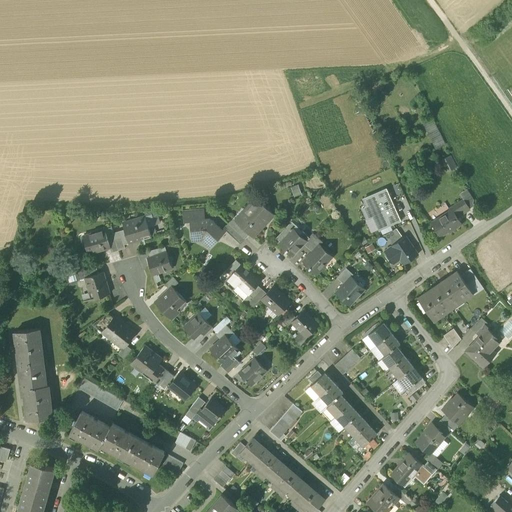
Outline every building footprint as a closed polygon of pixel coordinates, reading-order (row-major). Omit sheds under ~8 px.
[(422,123),(435,149),(445,144),(432,118),(422,123)] [(442,160),(448,172),(456,168),(450,156),(442,160)] [(463,200),(469,209),(477,204),(467,187),(459,192),(463,200)] [(373,216),(379,230),(391,224),(387,216),(396,212),(386,189),(364,199),(367,207),(362,209),(367,219),(373,216)] [(256,198),(244,211),(242,209),(234,218),(238,222),(238,223),(250,234),(252,236),(259,230),(265,224),(263,222),(272,213),(256,198)] [(463,200),(457,204),(463,213),(469,209),(463,200)] [(457,217),(463,213),(457,204),(448,209),(450,211),(452,210),(457,217)] [(184,222),(190,222),(190,221),(205,219),(204,210),(182,212),(184,222)] [(462,225),(457,217),(452,210),(450,211),(439,218),(439,220),(432,224),(440,236),(447,232),(448,233),(462,225)] [(387,216),(391,224),(399,220),(396,212),(387,216)] [(123,223),(128,241),(141,238),(141,239),(151,236),(145,216),(123,223)] [(234,218),(229,223),(245,239),(250,234),(238,223),(238,222),(234,218)] [(203,239),(211,247),(224,233),(209,219),(205,219),(190,221),(190,222),(191,230),(195,230),(195,239),(203,239)] [(279,243),(292,256),(304,244),(306,241),(306,240),(309,237),(302,232),(300,234),(294,229),(297,227),(291,222),(276,238),(280,242),(279,243)] [(240,244),(245,239),(229,223),(228,223),(224,228),(240,244)] [(384,235),(389,242),(400,234),(396,228),(384,235)] [(83,236),(89,254),(110,247),(106,232),(105,229),(83,236)] [(111,252),(119,250),(115,238),(112,230),(106,232),(110,247),(111,252)] [(209,248),(211,247),(203,239),(195,239),(195,230),(191,230),(192,242),(202,241),(209,248)] [(304,244),(308,248),(317,238),(313,233),(309,237),(306,240),(306,241),(304,244)] [(392,245),(403,238),(400,234),(389,242),(392,245)] [(122,236),(115,238),(119,250),(125,248),(122,236)] [(398,255),(404,264),(417,255),(405,236),(403,238),(392,245),(391,246),(392,246),(385,251),(391,260),(398,255)] [(322,242),(317,238),(308,248),(313,252),(320,244),(320,245),(322,242)] [(308,267),(316,274),(333,256),(320,245),(320,244),(313,252),(303,262),(309,267),(308,267)] [(148,251),(150,257),(161,253),(159,248),(148,251)] [(147,258),(153,275),(172,268),(167,251),(161,253),(150,257),(147,258)] [(226,271),(231,275),(231,274),(241,264),(236,260),(226,271)] [(254,276),(241,264),(231,274),(231,275),(225,281),(233,289),(240,282),(244,287),(254,276)] [(77,272),(79,280),(85,278),(85,277),(98,273),(96,266),(77,272)] [(470,269),(465,272),(472,282),(477,279),(470,269)] [(457,271),(447,278),(461,298),(471,292),(472,294),(473,294),(467,285),(460,276),(457,271)] [(77,272),(67,275),(66,284),(77,281),(79,280),(77,272)] [(85,278),(91,299),(110,293),(103,272),(98,273),(85,277),(85,278)] [(467,285),(472,282),(465,272),(460,276),(467,285)] [(55,283),(66,284),(67,275),(56,274),(55,283)] [(336,293),(349,305),(364,289),(351,276),(336,293)] [(165,284),(170,290),(173,287),(178,282),(173,277),(165,284)] [(447,278),(437,285),(451,305),(461,298),(447,278)] [(467,285),(473,294),(482,287),(477,279),(472,282),(467,285)] [(248,294),(253,298),(261,289),(257,285),(248,294)] [(437,285),(428,292),(442,312),(451,305),(437,285)] [(261,299),(279,315),(291,302),(273,286),(266,293),(261,299)] [(156,303),(171,319),(179,311),(177,308),(185,300),(173,287),(170,290),(156,303)] [(261,289),(253,298),(258,303),(261,299),(266,293),(261,289)] [(432,318),(442,312),(428,292),(418,299),(433,321),(434,321),(432,318)] [(252,309),(258,303),(253,298),(247,305),(252,309)] [(292,321),(300,329),(307,337),(308,336),(318,326),(303,310),(296,317),(292,321)] [(282,321),(287,326),(292,321),(296,317),(291,312),(282,321)] [(96,321),(105,328),(113,318),(107,313),(96,321)] [(184,327),(194,338),(201,331),(203,334),(212,326),(199,313),(184,327)] [(106,335),(123,348),(125,346),(135,333),(114,316),(113,318),(105,328),(109,331),(106,335)] [(470,329),(479,336),(486,328),(487,328),(488,327),(479,319),(470,329)] [(279,324),(284,329),(287,326),(282,321),(279,324)] [(368,334),(377,345),(392,333),(383,322),(368,334)] [(222,338),(222,339),(226,336),(231,331),(226,325),(217,333),(222,338)] [(18,362),(18,363),(43,360),(39,328),(17,331),(19,345),(16,345),(17,352),(20,352),(21,362),(18,362)] [(465,351),(483,368),(491,359),(486,355),(492,349),(500,340),(487,328),(486,328),(479,336),(465,351)] [(308,337),(308,336),(307,337),(300,329),(292,337),(300,345),(308,337)] [(461,339),(457,334),(453,329),(444,336),(447,341),(452,348),(461,339)] [(400,344),(392,333),(377,345),(385,355),(397,346),(400,344)] [(210,349),(224,364),(232,356),(230,355),(237,348),(228,338),(226,336),(222,339),(217,344),(216,343),(210,349)] [(252,350),(257,355),(266,347),(261,342),(252,350)] [(143,372),(153,380),(163,368),(158,363),(162,358),(145,345),(131,364),(143,373),(143,372)] [(116,358),(121,362),(130,351),(125,346),(123,348),(116,358)] [(405,356),(397,346),(385,355),(381,358),(390,368),(405,356)] [(239,349),(237,348),(230,355),(232,356),(233,355),(239,349)] [(352,349),(347,353),(356,362),(360,358),(352,349)] [(496,353),(492,349),(486,355),(491,359),(496,353)] [(347,353),(343,357),(351,366),(356,362),(347,353)] [(232,356),(224,364),(223,364),(230,371),(239,362),(233,355),(232,356)] [(413,367),(405,356),(390,368),(398,378),(413,367)] [(238,373),(251,386),(267,370),(255,357),(238,373)] [(343,357),(339,361),(347,370),(351,366),(343,357)] [(46,385),(43,360),(18,363),(18,364),(21,364),(22,372),(20,373),(20,379),(23,378),(24,387),(21,388),(46,385)] [(342,374),(347,370),(339,361),(334,365),(341,373),(342,374)] [(422,377),(413,367),(398,378),(407,389),(412,385),(422,377)] [(153,380),(158,384),(169,372),(163,368),(153,380)] [(306,380),(310,385),(320,376),(315,371),(306,380)] [(173,375),(169,372),(158,384),(163,388),(173,375)] [(310,385),(320,395),(334,382),(324,372),(320,376),(310,385)] [(169,387),(185,400),(196,386),(179,373),(169,387)] [(77,388),(117,410),(124,400),(82,376),(77,388)] [(412,385),(416,390),(425,382),(422,377),(412,385)] [(343,392),(334,382),(320,395),(329,405),(341,394),(343,392)] [(48,385),(46,385),(21,388),(21,389),(23,388),(24,389),(26,389),(27,399),(25,399),(26,406),(28,406),(30,420),(52,417),(48,385)] [(408,396),(413,402),(420,397),(415,391),(408,396)] [(447,414),(456,422),(457,422),(471,405),(458,393),(442,411),(447,414)] [(350,404),(341,394),(329,405),(326,407),(336,417),(350,404)] [(189,409),(195,414),(205,402),(199,397),(189,409)] [(211,397),(201,411),(215,422),(226,409),(211,397)] [(490,404),(487,407),(494,413),(499,404),(493,399),(490,404)] [(293,404),(289,408),(298,416),(302,411),(293,404)] [(359,414),(350,404),(336,417),(345,426),(359,414)] [(294,421),(298,416),(289,408),(285,413),(294,421)] [(100,445),(153,473),(165,452),(112,423),(110,427),(81,411),(70,432),(99,448),(100,445)] [(209,430),(215,422),(201,411),(195,418),(209,430)] [(290,425),(294,421),(285,413),(281,417),(290,425)] [(368,423),(359,414),(345,426),(354,436),(368,423)] [(447,414),(442,420),(451,428),(453,430),(459,424),(457,422),(456,422),(447,414)] [(287,430),(290,425),(281,417),(277,422),(287,430)] [(446,435),(451,428),(442,420),(440,419),(435,426),(446,435)] [(283,434),(287,430),(277,422),(274,426),(283,434)] [(377,433),(368,423),(354,436),(363,446),(377,433)] [(416,442),(430,454),(446,435),(435,426),(433,424),(428,431),(426,429),(416,442)] [(279,439),(283,434),(274,426),(270,431),(276,436),(279,439)] [(175,442),(190,451),(196,441),(181,432),(175,442)] [(250,460),(250,461),(262,448),(260,446),(261,445),(257,441),(260,438),(255,434),(253,437),(245,445),(240,452),(247,458),(248,457),(250,460)] [(230,453),(235,457),(240,452),(245,445),(240,441),(230,453)] [(0,458),(7,461),(10,449),(3,447),(0,458)] [(263,450),(262,448),(250,461),(251,462),(252,461),(255,463),(254,464),(261,470),(276,452),(271,448),(269,451),(265,448),(263,450)] [(280,456),(276,452),(261,470),(267,476),(268,475),(271,477),(270,478),(271,479),(282,466),(280,464),(282,462),(278,459),(280,456)] [(391,474),(403,485),(413,474),(424,483),(433,473),(420,462),(410,453),(391,474)] [(163,465),(178,473),(183,463),(168,455),(163,465)] [(420,462),(433,473),(437,469),(424,458),(420,462)] [(17,511),(41,511),(42,509),(43,509),(48,491),(51,477),(52,478),(54,469),(32,462),(17,511)] [(226,466),(222,470),(231,478),(235,474),(226,466)] [(284,467),(282,466),(271,479),(272,479),(275,481),(274,482),(281,487),(296,470),(292,466),(289,469),(285,466),(284,467)] [(227,483),(231,478),(222,470),(218,475),(227,483)] [(301,474),(296,470),(281,487),(288,493),(289,493),(291,495),(291,496),(302,483),(301,482),(302,480),(298,477),(301,474)] [(223,487),(227,483),(218,475),(214,479),(223,487)] [(304,485),(302,483),(291,496),(292,497),(293,496),(295,499),(302,505),(317,487),(312,483),(310,487),(306,483),(304,485)] [(367,502),(378,511),(386,511),(399,497),(390,490),(383,484),(367,502)] [(399,497),(403,500),(407,496),(394,485),(390,490),(399,497)] [(323,493),(317,487),(302,505),(308,511),(309,510),(310,511),(314,511),(317,509),(325,500),(321,496),(323,493)] [(490,505),(498,511),(511,511),(511,506),(499,495),(490,505)] [(242,511),(224,496),(220,502),(218,500),(207,511),(242,511)]
